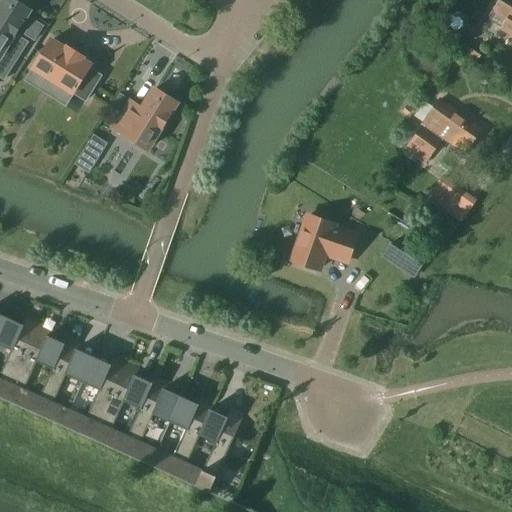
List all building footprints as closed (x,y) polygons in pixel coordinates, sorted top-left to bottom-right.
[(0,77),(5,80),(29,42),(16,33),(23,22),(31,9),(27,7),(28,7),(17,0),(5,0),(0,8),(0,77)] [(511,0),(500,0),(489,18),(503,27),(502,29),(511,35),(510,38),(511,39),(511,0)] [(84,56),(69,47),(67,50),(51,40),(35,67),(86,100),(102,75),(90,68),(91,65),(82,59),(84,56)] [(156,88),(143,108),(132,101),(115,128),(148,149),(162,127),(163,127),(171,115),(170,114),(178,102),(175,100),(175,99),(160,89),(159,90),(156,88)] [(441,99),(407,148),(426,162),(443,138),(465,153),(483,129),(441,99)] [(441,180),(429,197),(441,205),(453,189),(441,180)] [(293,260),(320,269),(325,253),(348,261),(357,235),(335,227),(335,225),(309,215),(293,260)] [(382,257),(414,278),(423,264),(391,243),(382,257)] [(0,396),(5,399),(40,321),(28,315),(24,324),(7,317),(0,333),(0,396)] [(51,373),(65,343),(49,336),(53,327),(40,321),(5,399),(34,412),(52,373),(51,373)] [(52,373),(34,412),(63,426),(81,386),(87,371),(93,360),(95,356),(78,349),(82,340),(69,334),(65,343),(51,373),(52,373)] [(81,386),(63,426),(93,439),(128,361),(119,357),(115,355),(111,364),(95,356),(93,360),(87,371),(81,386)] [(139,412),(152,382),(137,375),(141,367),(128,361),(93,439),(122,452),(140,413),(139,412)] [(140,413),(122,452),(151,465),(182,396),(166,389),(170,380),(169,380),(157,374),(156,374),(152,382),(139,412),(140,413)] [(182,396),(151,465),(180,478),(198,439),(199,439),(212,410),(216,401),(203,395),(199,403),(182,396)] [(180,478),(210,492),(245,414),(232,408),(228,417),(212,410),(199,439),(198,439),(180,478)]
